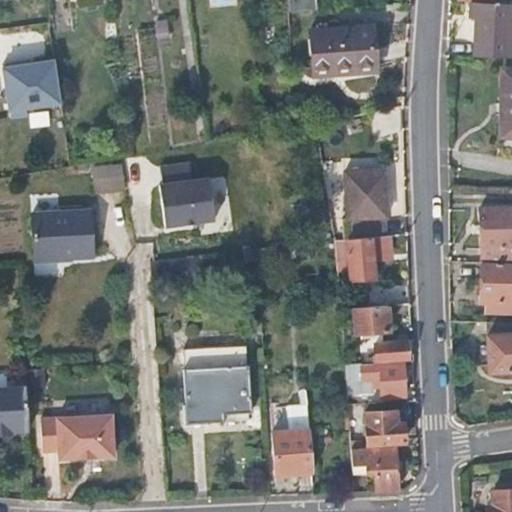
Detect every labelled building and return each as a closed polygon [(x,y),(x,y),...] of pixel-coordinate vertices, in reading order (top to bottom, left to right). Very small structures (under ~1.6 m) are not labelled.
[(288,0),(289,12),(317,10),(316,0),(288,0)] [(478,13),(477,55),(511,55),(511,1),(498,0),(498,4),(497,4),(473,2),(472,13),(478,13)] [(374,26),(311,29),(311,54),(312,73),(332,73),(331,66),(375,64),(374,26)] [(57,130),(40,133),(42,146),(59,143),(57,130)] [(211,177),(194,179),(192,162),(162,166),(164,183),(161,183),(166,226),(216,219),(211,177)] [(91,166),(94,193),(126,191),(124,164),(91,166)] [(385,168),(346,172),(348,217),(344,218),(346,238),(384,234),(382,214),(386,214),(385,168)] [(511,207),(481,208),(482,262),(511,263),(511,207)] [(94,210),(35,213),(37,260),(96,257),(94,210)] [(388,251),(386,234),(384,234),(346,238),(337,239),(338,255),(347,254),(346,250),(350,250),(352,278),(375,276),(373,252),(388,251)] [(187,268),(186,257),(151,261),(152,270),(187,268)] [(511,263),(482,262),(482,279),(487,279),(486,303),(489,303),(489,313),(511,312),(511,263)] [(371,289),(341,291),(342,307),(354,306),(371,305),(371,289)] [(389,342),(388,303),(371,305),(354,306),(356,332),(375,330),(376,361),(402,359),(408,359),(407,342),(389,342)] [(511,322),(490,321),(490,333),(488,336),(490,371),(511,370),(511,322)] [(311,365),(325,361),(318,335),(304,339),(311,365)] [(246,343),(184,347),(186,422),(222,420),(223,413),(249,412),(246,343)] [(405,394),(402,359),(376,361),(345,362),(347,375),(361,374),(362,377),(372,377),(372,385),(381,384),(381,395),(405,394)] [(349,401),(357,401),(357,385),(348,385),(349,401)] [(13,430),(30,429),(28,386),(0,386),(0,432),(13,432),(13,430)] [(396,410),(365,411),(367,443),(405,441),(403,415),(397,415),(396,410)] [(83,415),(85,456),(115,454),(114,414),(83,415)] [(62,457),(85,456),(83,415),(44,417),(46,450),(62,450),(62,457)] [(312,472),(309,425),(298,426),(298,431),(281,432),(281,440),(272,441),(276,474),(312,472)] [(350,447),(361,447),(360,432),(350,433),(350,447)] [(396,488),(394,445),(361,447),(350,447),(351,472),(374,471),(374,489),(396,488)] [(488,505),(488,511),(511,511),(511,489),(494,490),(495,505),(488,505)]
